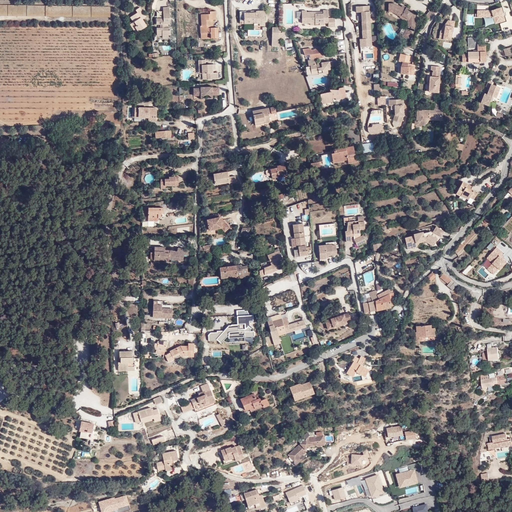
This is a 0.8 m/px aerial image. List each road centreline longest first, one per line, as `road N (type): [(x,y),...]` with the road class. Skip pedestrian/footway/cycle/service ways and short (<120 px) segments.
road 1 (residential): [(113,410),(191,377),(270,377),(353,345),(440,260)]
road 2 (residential): [(191,326),(201,120),(232,108)]
road 3 (residential): [(232,247),(243,190),(232,108)]
road 4 (residential): [(444,257),(500,185),(511,150)]
road 5 (unknown): [(375,324),(361,312),(348,260),(304,277)]
road 6 (residential): [(511,333),(475,323),(477,291),(440,260)]
